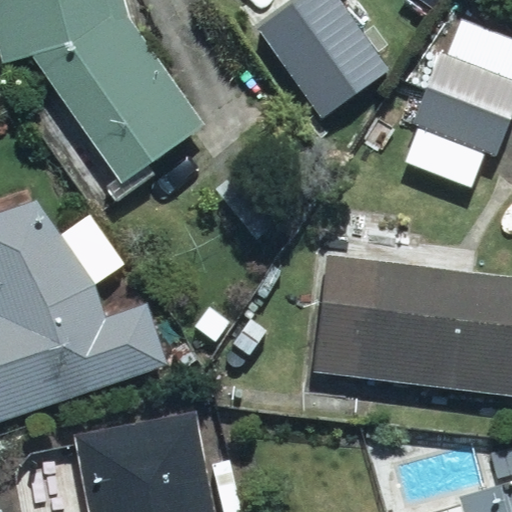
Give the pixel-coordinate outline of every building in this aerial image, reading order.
[(0,0),(0,64),(22,60),(120,190),(203,127),(107,0),(0,0)] [(366,0),(246,0),(241,4),(301,78),(379,15),(366,0)] [(511,80),(446,55),(418,128),(495,158),(511,114),(511,80)] [(263,153),(216,191),(258,244),(305,206),(263,153)] [(0,428),(170,372),(147,302),(106,316),(97,286),(126,266),(89,213),(55,236),(45,221),(34,204),(0,216),(0,428)] [(511,279),(320,255),(305,372),(511,398),(511,279)] [(218,511),(198,411),(74,436),(88,511),(218,511)] [(449,511),(511,511),(511,482),(446,498),(449,511)]
